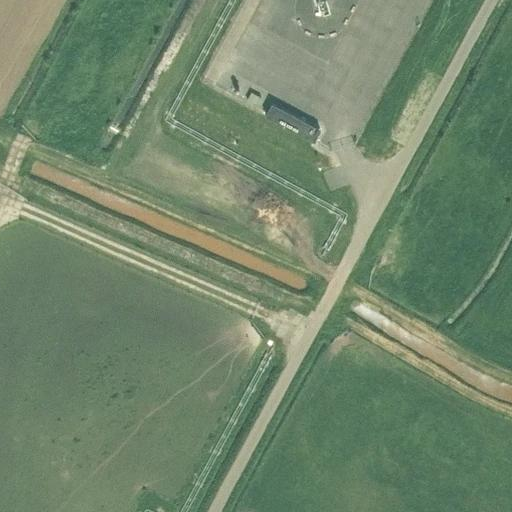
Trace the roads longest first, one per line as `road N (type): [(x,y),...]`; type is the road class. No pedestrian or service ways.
road 1 (unclassified): [(213,511),(490,0)]
road 2 (track): [(307,336),(70,226),(0,202)]
